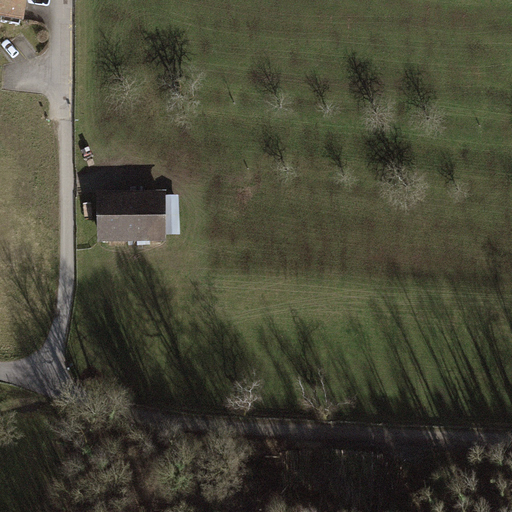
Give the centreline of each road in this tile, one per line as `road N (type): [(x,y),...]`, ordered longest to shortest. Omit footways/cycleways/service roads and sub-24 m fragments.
road 1 (track): [(511,443),(184,425),(106,412),(46,382)]
road 2 (track): [(46,382),(68,296),(63,79)]
